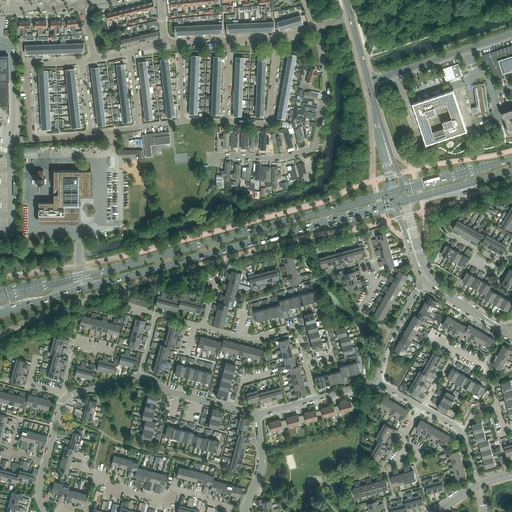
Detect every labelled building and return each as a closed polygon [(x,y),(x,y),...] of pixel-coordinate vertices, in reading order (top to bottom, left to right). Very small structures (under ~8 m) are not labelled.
[(129,7),(123,9),(125,16),(129,15),(129,17),(132,17),(131,15),(129,7)] [(118,10),(112,12),(114,19),(117,18),(118,20),(120,20),(120,19),(120,18),(118,10)] [(300,15),(294,17),(297,25),(303,23),(300,15)] [(294,17),(289,18),(291,27),(297,25),(294,17)] [(289,18),(283,20),(285,29),(291,27),(289,18)] [(283,20),(277,22),(279,30),(285,29),(283,20)] [(125,32),(125,33),(126,38),(128,44),(134,43),(132,37),(131,32),(130,29),(127,30),(128,32),(125,32)] [(511,45),(483,55),(486,63),(486,65),(490,64),(495,81),(505,77),(503,72),(511,69),(511,45)] [(288,54),(287,61),(295,62),(296,55),(288,54)] [(0,151),(0,152),(0,147),(0,144),(0,106),(2,106),(2,109),(3,109),(6,109),(7,109),(7,106),(8,106),(9,106),(9,81),(8,55),(0,55),(0,151)] [(161,64),(157,64),(158,67),(161,66),(169,65),(168,58),(160,59),(160,60),(161,64)] [(460,67),(459,66),(459,63),(442,69),(444,75),(446,81),(463,75),(460,67)] [(306,66),(305,70),(309,71),(306,82),(312,83),(313,76),(316,76),(317,72),(315,71),(315,69),(310,67),(308,67),(306,66)] [(474,85),(477,107),(474,107),(471,107),(477,125),(492,120),(488,110),(484,84),(474,85)] [(416,110),(426,140),(427,142),(428,142),(466,129),(453,90),(449,91),(414,103),(416,110)] [(302,102),(301,106),(316,108),(317,105),(311,104),(312,101),(308,100),(307,103),(302,102)] [(501,112),(503,119),(504,119),(507,127),(506,127),(508,134),(511,132),(511,108),(511,109),(501,112)] [(299,110),(298,114),(305,115),(305,118),(311,119),(311,116),(315,117),(316,113),(299,110)] [(278,111),(277,118),(284,119),(286,112),(278,111)] [(288,132),(283,133),(288,150),(287,150),(288,153),(294,151),(291,139),(293,139),(292,135),(294,134),(293,128),(287,130),(288,132)] [(298,129),(294,130),(298,142),(301,141),(304,140),(301,130),(300,130),(300,128),(297,129),(298,129)] [(146,157),(152,156),(151,145),(170,143),(169,131),(142,135),(144,146),(146,157)] [(254,135),(250,135),(250,149),(254,149),(254,146),(258,146),(258,137),(254,137),(254,135)] [(266,135),(260,135),(260,151),(265,151),(266,145),(269,145),(269,138),(266,138),(266,135)] [(23,146),(23,158),(38,158),(38,146),(23,146)] [(230,181),(231,162),(224,161),(224,171),(221,171),(220,177),(224,177),(224,180),(230,181)] [(304,163),(297,165),(300,178),(304,178),(303,174),(306,173),(304,163)] [(240,181),(240,165),(234,164),(234,173),(232,173),(231,177),(234,177),(233,181),(240,181)] [(260,181),(261,164),(255,164),(253,164),(253,171),(254,171),(252,171),(252,178),(254,178),(254,180),(260,181)] [(291,167),(290,165),(286,167),(287,171),(288,171),(291,181),(298,179),(294,166),(291,167)] [(249,181),(250,167),(246,167),(245,168),(242,168),(242,171),(241,177),(242,177),(242,180),(245,180),(245,181),(249,181)] [(270,183),(271,167),(262,167),(261,174),(261,179),(261,182),(270,183)] [(278,167),(272,167),(271,183),(277,183),(277,178),(280,178),(281,173),(280,173),(280,172),(278,172),(278,167)] [(38,218),(38,223),(79,223),(79,218),(79,205),(80,205),(80,203),(79,203),(79,196),(91,196),(93,196),(93,170),(91,170),(81,170),(53,170),(53,202),(51,202),(38,202),(38,203),(38,205),(38,218)] [(511,218),(507,215),(505,218),(502,216),(500,218),(504,220),(511,224),(511,218)] [(457,232),(462,223),(460,221),(462,218),(460,216),(458,220),(457,220),(452,229),(457,232)] [(465,219),(462,223),(457,232),(462,234),(467,226),(465,224),(467,220),(465,219)] [(511,226),(511,224),(504,220),(502,223),(499,221),(498,223),(501,225),(510,230),(511,226)] [(469,222),(467,226),(462,234),(467,237),(472,228),(470,227),(472,223),(469,222)] [(474,225),(472,228),(467,237),(472,240),(477,231),(475,230),(477,226),(474,225)] [(477,231),(472,240),(478,243),(483,234),(482,234),(479,233),(482,229),(479,228),(477,231)] [(487,246),(492,237),(489,236),(491,232),(489,231),(488,232),(487,234),(485,237),(482,243),(487,246)] [(385,233),(376,235),(377,241),(387,238),(385,233)] [(494,234),(492,237),(487,246),(492,249),(497,240),(494,238),(496,235),(494,234)] [(497,240),(492,249),(497,252),(502,243),(499,241),(501,238),(499,236),(497,240)] [(387,238),(377,241),(379,246),(389,244),(387,238)] [(502,255),(507,246),(504,244),(506,240),(504,239),(502,243),(497,252),(502,255)] [(389,244),(379,246),(380,252),(390,249),(389,244)] [(450,247),(445,256),(449,258),(454,249),(453,248),(454,246),(452,244),(450,247)] [(367,255),(364,245),(358,247),(361,257),(367,255)] [(446,245),(441,254),(445,256),(450,247),(446,245)] [(358,247),(353,249),(356,258),(361,257),(358,247)] [(356,258),(353,249),(347,250),(350,260),(356,258)] [(390,249),(380,252),(382,257),(392,255),(390,249)] [(454,249),(449,258),(453,260),(458,252),(454,249)] [(458,252),(453,260),(457,263),(462,254),(461,253),(462,250),(460,249),(458,252)] [(350,260),(347,250),(342,252),(344,261),(350,260)] [(344,261),(342,252),(336,253),(339,263),(344,261)] [(457,263),(456,265),(460,267),(461,265),(468,253),(465,252),(464,255),(462,254),(457,263)] [(339,263),(336,253),(331,255),(333,264),(339,263)] [(468,253),(461,265),(465,267),(470,258),(468,257),(470,254),(468,253)] [(282,257),(284,262),(294,260),(292,254),(282,257)] [(333,264),(331,255),(325,256),(328,266),(333,264)] [(392,255),(382,257),(383,263),(393,260),(392,255)] [(328,266),(325,256),(320,258),(322,267),(328,266)] [(295,265),(294,260),(284,262),(285,268),(295,265)] [(393,260),(383,263),(385,269),(395,266),(393,260)] [(287,273),(297,271),(295,265),(285,268),(287,273)] [(355,271),(355,268),(348,270),(349,273),(345,274),(346,279),(356,277),(355,271)] [(279,278),(276,269),(270,270),(273,280),(279,278)] [(232,270),(230,276),(240,278),(241,273),(232,270)] [(270,270),(265,272),(268,281),(273,280),(270,270)] [(400,270),(397,275),(406,280),(408,275),(400,270)] [(467,272),(462,280),(466,283),(471,274),(473,271),(470,270),(469,273),(467,272)] [(298,276),(297,271),(287,273),(288,279),(298,276)] [(262,283),(268,281),(265,272),(259,273),(262,283)] [(262,283),(259,273),(254,275),(257,284),(262,283)] [(471,274),(466,283),(470,285),(475,276),(471,274)] [(475,276),(470,285),(474,287),(479,278),(481,276),(479,274),(477,277),(475,276)] [(248,276),(251,286),(257,284),(254,275),(248,276)] [(397,275),(394,280),(403,285),(406,280),(397,275)] [(230,276),(229,281),(238,284),(240,278),(230,276)] [(288,279),(290,284),(300,282),(298,276),(288,279)] [(474,287),(478,290),(483,281),(481,280),(483,277),(481,276),(479,278),(474,287)] [(356,277),(346,279),(348,285),(358,282),(356,277)] [(510,289),(510,288),(511,286),(511,285),(511,282),(504,278),(501,284),(510,289)] [(394,280),(391,285),(400,290),(403,285),(394,280)] [(229,281),(227,287),(237,289),(238,284),(229,281)] [(483,281),(478,290),(482,292),(487,283),(483,281)] [(348,285),(349,291),(359,288),(358,282),(348,285)] [(317,300),(314,291),(312,291),(310,283),(307,284),(308,288),(310,292),(309,292),(312,302),(317,300)] [(487,283),(482,292),(486,294),(489,288),(489,289),(491,285),(487,283)] [(391,285),(388,290),(397,295),(400,290),(391,285)] [(486,294),(484,297),(488,300),(493,291),(489,289),(489,288),(486,294)] [(388,290),(385,295),(394,300),(397,295),(388,290)] [(493,291),(488,300),(492,302),(497,293),(493,291)] [(226,292),(224,298),(234,300),(235,295),(226,292)] [(497,293),(492,302),(496,304),(501,295),(497,293)] [(385,295),(382,300),(391,305),(394,300),(385,295)] [(501,295),(496,304),(500,306),(505,297),(501,295)] [(160,307),(163,297),(157,296),(155,306),(160,307)] [(428,296),(425,301),(434,306),(436,303),(439,305),(441,303),(428,296)] [(163,297),(160,307),(166,309),(169,299),(163,297)] [(505,297),(500,306),(503,308),(508,300),(505,297)] [(178,308),(184,309),(186,299),(181,298),(180,301),(180,302),(178,308)] [(224,298),(223,304),(229,305),(232,306),(234,300),(224,298)] [(169,299),(166,309),(172,310),(174,300),(169,299)] [(186,299),(184,309),(189,310),(192,301),(186,299)] [(174,300),(172,310),(177,311),(178,308),(180,302),(180,301),(174,300)] [(382,300),(380,305),(388,310),(391,305),(382,300)] [(508,311),(511,303),(511,301),(508,300),(503,308),(508,311)] [(192,301),(189,310),(195,312),(197,302),(192,301)] [(425,301),(423,306),(431,311),(433,308),(437,310),(438,308),(434,306),(425,301)] [(197,302),(195,312),(200,313),(203,304),(197,302)] [(219,302),(217,308),(227,311),(229,305),(223,304),(219,302)] [(380,305),(377,310),(386,315),(388,310),(380,305)] [(423,306),(420,311),(429,316),(430,313),(434,315),(435,313),(431,311),(423,306)] [(217,308),(216,314),(226,316),(227,311),(217,308)] [(254,321),(256,321),(261,320),(258,310),(254,311),(252,312),(254,321)] [(374,315),(383,320),(386,315),(377,310),(374,315)] [(420,311),(417,316),(426,321),(427,318),(431,320),(432,318),(429,316),(420,311)] [(216,314),(214,319),(224,322),(226,316),(216,314)] [(414,314),(411,320),(420,325),(422,322),(425,324),(427,322),(426,321),(417,316),(414,314)] [(82,315),(81,318),(79,325),(80,325),(85,326),(88,317),(82,315)] [(445,331),(447,327),(452,318),(447,316),(446,318),(442,324),(445,326),(443,330),(445,331)] [(88,317),(85,326),(90,328),(93,318),(88,317)] [(93,318),(90,328),(96,329),(99,319),(93,318)] [(136,318),(134,324),(144,327),(145,321),(136,318)] [(450,334),(452,330),(457,321),(452,318),(447,327),(450,329),(448,333),(450,334)] [(99,319),(96,329),(101,331),(104,321),(99,319)] [(214,319),(213,325),(223,327),(224,322),(214,319)] [(411,320),(409,325),(417,330),(417,329),(419,327),(423,329),(424,327),(420,325),(411,320)] [(104,321),(101,331),(107,332),(110,322),(104,321)] [(455,337),(457,333),(462,324),(457,321),(452,330),(455,332),(453,335),(455,337)] [(168,329),(178,331),(180,325),(170,323),(168,329)] [(115,324),(112,334),(118,335),(121,325),(115,324)] [(133,330),(142,332),(144,327),(134,324),(133,330)] [(462,336),(464,333),(467,327),(462,324),(457,333),(460,335),(458,338),(460,339),(462,336)] [(467,340),(469,336),(474,327),(469,324),(467,327),(464,333),(467,335),(465,338),(467,340)] [(409,325),(406,330),(415,335),(415,334),(416,332),(420,334),(421,332),(417,329),(417,330),(409,325)] [(472,342),(474,339),(479,330),(474,327),(469,336),(472,338),(470,341),(472,342)] [(178,331),(168,329),(167,334),(177,337),(178,331)] [(141,338),(142,332),(133,330),(131,335),(141,338)] [(406,330),(403,334),(412,339),(413,337),(417,339),(418,336),(415,334),(415,335),(406,330)] [(477,345),(479,342),(484,333),(479,330),(474,339),(477,341),(475,344),(477,345)] [(482,348),(484,345),(489,336),(484,333),(479,342),(482,343),(479,347),(480,347),(482,348)] [(177,337),(167,334),(166,340),(175,342),(177,337)] [(403,334),(400,339),(409,344),(411,342),(414,344),(415,341),(412,339),(403,334)] [(141,338),(131,335),(130,341),(140,343),(141,338)] [(54,336),(53,342),(63,344),(64,338),(54,336)] [(202,352),(203,348),(206,338),(200,336),(197,346),(201,347),(200,351),(202,352)] [(494,339),(489,336),(484,345),(486,346),(484,350),(487,351),(489,347),(489,348),(494,339)] [(206,338),(203,348),(206,349),(205,353),(208,353),(209,349),(211,339),(206,338)] [(276,348),(280,346),(290,344),(288,338),(279,341),(279,344),(276,345),(276,348)] [(211,339),(209,349),(212,350),(211,354),(213,355),(214,351),(217,341),(211,339)] [(223,339),(222,342),(220,349),(221,349),(224,350),(223,354),(225,355),(226,351),(229,341),(223,339)] [(400,339),(397,344),(406,349),(408,346),(411,348),(413,346),(409,344),(400,339)] [(175,342),(166,340),(164,345),(170,347),(174,348),(175,342)] [(128,346),(138,349),(140,343),(130,341),(128,346)] [(217,341),(214,351),(217,351),(216,355),(219,356),(220,352),(221,349),(220,349),(222,342),(217,341)] [(229,341),(226,351),(229,351),(228,355),(231,356),(232,352),(234,342),(229,341)] [(63,344),(53,342),(51,347),(61,350),(63,344)] [(234,342),(232,352),(235,353),(234,357),(236,358),(237,354),(240,344),(234,342)] [(169,352),(170,347),(164,345),(160,344),(159,350),(169,352)] [(277,351),(278,353),(282,352),(291,349),(290,344),(280,346),(281,350),(277,351)] [(410,351),(406,349),(397,344),(394,350),(403,354),(405,351),(409,353),(410,351)] [(511,349),(503,344),(500,350),(509,355),(511,352),(511,349),(511,350),(511,349)] [(245,345),(243,355),(246,356),(245,360),(247,361),(248,357),(251,347),(245,345)] [(50,353),(54,354),(60,355),(61,350),(51,347),(50,353)] [(251,347),(248,357),(251,357),(250,361),(253,362),(254,358),(256,348),(251,347)] [(259,360),(262,350),(256,348),(254,358),(257,359),(256,363),(258,363),(259,360)] [(279,358),(283,357),(293,355),(291,349),(282,352),(282,355),(279,356),(279,358)] [(169,352),(159,350),(157,355),(167,358),(169,352)] [(500,350),(497,355),(506,360),(506,359),(508,357),(511,359),(511,357),(511,356),(509,355),(500,350)] [(442,357),(434,352),(432,355),(428,353),(427,355),(431,357),(440,362),(442,357)] [(124,365),(127,355),(121,353),(118,363),(124,365)] [(64,356),(60,355),(54,354),(52,359),(62,362),(64,356)] [(124,365),(130,366),(132,356),(127,355),(124,365)] [(167,358),(157,355),(156,361),(166,363),(167,358)] [(281,364),(285,363),(294,360),(293,355),(283,357),(284,361),(280,362),(281,364)] [(497,355),(495,359),(503,365),(503,364),(505,362),(509,364),(510,362),(506,359),(506,360),(497,355)] [(138,358),(132,356),(130,366),(135,367),(136,367),(138,358)] [(431,357),(429,360),(426,358),(424,360),(428,362),(437,367),(440,362),(431,357)] [(26,361),(16,358),(15,364),(25,366),(26,361)] [(52,359),(51,365),(61,367),(62,362),(52,359)] [(102,371),(105,361),(99,359),(96,369),(102,371)] [(507,366),(503,364),(503,365),(495,359),(492,365),(501,370),(502,367),(506,369),(507,366)] [(278,371),(279,370),(286,368),(286,369),(289,368),(296,366),(294,360),(285,363),(285,366),(282,367),(278,368),(278,371)] [(105,361),(102,371),(108,372),(110,362),(105,361)] [(166,363),(156,361),(154,366),(164,369),(166,363)] [(116,364),(110,362),(108,372),(113,374),(116,364)] [(428,362),(426,365),(423,363),(422,365),(425,367),(434,372),(437,367),(428,362)] [(15,364),(13,369),(23,372),(25,366),(15,364)] [(59,373),(61,367),(51,365),(49,370),(59,373)] [(80,377),(83,367),(77,365),(75,375),(80,377)] [(287,374),(291,373),(300,370),(299,365),(296,366),(289,368),(290,371),(286,372),(287,374)] [(164,369),(154,366),(153,372),(163,375),(164,369)] [(83,367),(80,377),(86,378),(88,368),(83,367)] [(425,367),(424,370),(420,368),(419,370),(420,370),(428,376),(431,377),(434,372),(425,367)] [(88,368),(86,378),(92,380),(94,370),(88,368)] [(451,379),(456,370),(452,368),(447,377),(451,379)] [(22,377),(23,372),(13,369),(12,375),(22,377)] [(59,373),(49,370),(48,376),(58,379),(59,373)] [(288,380),(292,379),(302,376),(300,370),(291,373),(291,376),(287,377),(288,380)] [(420,370),(418,373),(414,371),(413,373),(417,376),(417,375),(426,381),(428,376),(420,370)] [(456,370),(451,379),(455,381),(460,373),(456,370)] [(460,373),(455,381),(459,384),(464,375),(460,373)] [(10,381),(11,381),(10,384),(18,386),(19,383),(20,383),(22,377),(12,375),(10,381)] [(417,375),(417,376),(415,378),(412,376),(410,378),(414,380),(423,386),(426,381),(417,375)] [(464,375),(459,384),(462,386),(467,377),(464,375)] [(290,385),(294,384),(303,381),(302,376),(292,379),(293,382),(289,383),(290,385)] [(467,377),(462,386),(466,388),(471,379),(467,377)] [(471,379),(466,388),(470,390),(475,382),(471,379)] [(414,380),(412,383),(409,381),(408,383),(411,385),(420,390),(423,386),(414,380)] [(291,391),(295,390),(305,387),(303,381),(294,384),(294,387),(290,388),(291,391)] [(475,382),(470,390),(474,393),(479,384),(475,382)] [(273,384),(274,388),(277,398),(283,396),(280,387),(277,388),(276,384),(273,384)] [(486,388),(483,387),(483,386),(479,384),(474,393),(478,395),(479,395),(481,396),(486,388)] [(268,386),(269,390),(271,400),(277,398),(274,388),(271,389),(270,385),(268,386)] [(411,385),(410,388),(406,386),(405,388),(408,390),(408,391),(417,396),(420,390),(411,385)] [(251,392),(254,401),(260,400),(257,390),(254,391),(253,387),(250,388),(251,392)] [(262,387),(263,392),(266,401),(271,400),(269,390),(266,391),(265,387),(262,387)] [(306,393),(305,387),(295,390),(296,393),(292,394),(293,396),(297,395),(306,393)] [(257,390),(260,400),(260,403),(266,401),(263,392),(260,392),(259,388),(257,389),(257,390)] [(247,389),(245,389),(246,393),(248,403),(254,401),(251,392),(248,393),(247,389)] [(446,391),(444,395),(453,400),(455,396),(446,391)] [(5,392),(2,402),(8,403),(10,394),(5,392)] [(8,403),(13,405),(16,395),(10,394),(8,403)] [(26,404),(31,405),(34,396),(28,394),(27,398),(26,404)] [(21,396),(16,395),(13,405),(19,406),(21,396)] [(444,395),(442,399),(451,404),(453,400),(444,395)] [(21,396),(19,406),(25,408),(26,404),(27,398),(21,396)] [(31,405),(37,407),(39,397),(34,396),(31,405)] [(382,412),(384,408),(389,399),(384,396),(379,405),(382,407),(380,410),(382,412)] [(39,397),(37,407),(42,408),(45,398),(39,397)] [(77,401),(95,406),(98,398),(92,397),(91,399),(88,399),(87,402),(86,402),(83,401),(84,400),(78,398),(77,401)] [(45,398),(42,408),(48,410),(50,402),(50,400),(45,398)] [(387,414),(389,411),(394,402),(389,399),(384,408),(387,410),(385,413),(387,414)] [(442,399),(440,403),(448,408),(451,404),(442,399)] [(350,400),(344,402),(346,411),(355,408),(353,401),(350,402),(350,400)] [(95,406),(77,401),(76,404),(82,406),(82,405),(85,405),(86,405),(85,409),(94,411),(95,406)] [(346,411),(344,402),(338,403),(339,405),(336,406),(338,413),(346,411)] [(392,417),(394,414),(399,405),(394,402),(389,411),(392,412),(390,416),(392,417)] [(439,408),(438,410),(437,410),(444,414),(446,412),(448,408),(440,403),(437,407),(439,408)] [(338,413),(336,406),(333,407),(332,405),(327,406),(329,415),(338,413)] [(397,420),(399,416),(404,408),(399,405),(394,414),(397,415),(395,419),(397,420)] [(329,415),(327,406),(321,408),(321,410),(318,411),(320,418),(329,415)] [(402,423),(404,419),(409,411),(404,408),(399,416),(402,418),(400,422),(402,423)] [(320,418),(318,411),(315,411),(315,410),(309,411),(312,420),(320,418)] [(93,416),(74,411),(73,414),(79,416),(80,414),(82,415),(83,415),(82,419),(91,421),(93,416)] [(312,420),(309,411),(303,413),(304,415),(301,415),(303,423),(312,420)] [(6,419),(7,416),(0,413),(0,419),(12,423),(12,421),(7,420),(6,419)] [(303,423),(301,415),(298,416),(298,414),(292,416),(294,425),(303,423)] [(250,418),(240,416),(239,419),(235,418),(235,421),(236,421),(249,424),(250,418)] [(294,425),(292,416),(286,418),(286,419),(284,420),(286,427),(294,425)] [(286,427),(284,420),(281,421),(280,419),(274,421),(277,430),(286,427)] [(419,435),(421,431),(426,422),(421,420),(416,428),(419,430),(417,434),(419,435)] [(234,424),(233,426),(237,427),(247,430),(249,424),(236,421),(235,424),(234,424)] [(277,430),(274,421),(269,422),(269,424),(266,425),(268,432),(277,430)] [(424,438),(426,434),(431,425),(426,422),(421,431),(424,433),(421,436),(424,438)] [(384,423),(381,428),(390,433),(393,429),(393,428),(384,423)] [(4,429),(5,426),(0,424),(0,430),(9,432),(9,431),(5,429),(5,430),(4,429)] [(429,440),(431,437),(436,428),(431,425),(426,434),(428,436),(426,439),(429,440)] [(72,437),(81,439),(83,430),(78,428),(77,433),(76,432),(76,430),(68,427),(67,432),(72,434),(72,433),(73,434),(72,437)] [(237,427),(236,430),(232,429),(232,432),(236,433),(239,434),(246,435),(247,430),(237,427)] [(381,428),(379,433),(387,438),(388,438),(390,433),(381,428)] [(434,443),(436,440),(441,431),(436,428),(431,437),(433,438),(431,442),(434,443)] [(27,431),(22,449),(25,450),(27,444),(26,444),(26,441),(27,440),(30,441),(32,432),(27,431)] [(438,446),(441,443),(446,434),(441,431),(436,440),(438,441),(436,445),(438,446)] [(37,433),(32,452),(35,453),(37,447),(36,446),(36,444),(36,443),(40,444),(42,435),(37,433)] [(379,433),(376,438),(379,440),(385,443),(387,439),(387,438),(379,433)] [(239,434),(238,437),(234,436),(233,438),(237,439),(247,442),(249,436),(246,435),(239,434)] [(446,446),(450,437),(451,437),(446,434),(441,443),(443,444),(441,448),(443,449),(445,445),(446,446)] [(237,439),(236,442),(232,441),(232,443),(236,444),(246,447),(247,442),(237,439)] [(79,444),(65,440),(64,442),(69,443),(70,444),(69,447),(74,448),(78,449),(79,444)] [(379,440),(376,445),(385,450),(388,445),(385,443),(379,440)] [(507,456),(511,454),(511,452),(510,444),(507,445),(506,441),(503,442),(504,446),(507,456)] [(236,444),(235,448),(231,447),(230,449),(234,450),(244,453),(246,447),(236,444)] [(376,445),(374,450),(382,455),(385,450),(376,445)] [(69,447),(65,446),(64,451),(82,456),(83,453),(77,451),(77,452),(74,452),(73,451),(74,448),(69,447)] [(230,452),(229,454),(233,456),(243,458),(244,454),(244,453),(234,450),(233,453),(230,452)] [(371,455),(375,458),(374,460),(381,465),(383,462),(381,461),(379,460),(382,455),(374,450),(371,455)] [(447,459),(451,458),(461,455),(459,450),(449,452),(450,456),(446,457),(447,459)] [(113,465),(116,465),(119,456),(113,455),(110,470),(112,470),(113,466),(113,465)] [(448,462),(448,465),(452,464),(462,461),(461,455),(451,458),(452,461),(448,462)] [(72,458),(63,456),(61,461),(80,465),(81,463),(75,461),(74,462),(72,462),(71,461),(72,458)] [(228,458),(227,460),(231,461),(241,464),(242,461),(242,460),(243,458),(233,456),(232,459),(228,458)] [(123,467),(126,468),(128,459),(124,458),(120,472),(121,473),(123,468),(123,467)] [(135,474),(136,471),(137,467),(138,462),(133,460),(130,475),(131,475),(132,473),(135,474)] [(19,470),(18,474),(17,479),(22,480),(26,462),(24,461),(22,467),(23,467),(23,470),(22,471),(19,470)] [(227,463),(226,465),(230,467),(240,469),(240,466),(241,466),(241,464),(231,461),(231,464),(227,463)] [(452,464),(453,467),(449,468),(450,470),(454,469),(464,466),(462,461),(452,464)] [(11,472),(8,471),(6,480),(11,481),(16,463),(13,462),(11,468),(12,469),(12,471),(11,472)] [(69,468),(60,466),(59,471),(73,474),(74,473),(69,471),(68,471),(69,468)] [(451,473),(451,475),(451,476),(455,475),(465,472),(464,466),(454,469),(455,472),(451,473)] [(172,481),(173,481),(177,482),(178,477),(178,476),(181,477),(184,468),(179,467),(177,473),(174,473),(173,478),(172,480),(172,481)] [(38,469),(34,468),(32,472),(33,472),(32,473),(29,473),(27,481),(32,483),(33,476),(36,477),(38,469)] [(144,479),(147,470),(142,469),(137,487),(140,488),(142,478),(144,479)] [(189,469),(185,484),(187,484),(188,480),(188,479),(191,480),(194,471),(189,469)] [(408,472),(410,481),(416,480),(413,470),(408,472)] [(154,482),(157,473),(152,471),(147,490),(150,491),(151,485),(152,481),(154,482)] [(199,472),(195,487),(197,487),(198,483),(198,482),(198,481),(201,482),(204,473),(199,472)] [(408,472),(402,473),(405,483),(410,481),(408,472)] [(452,479),(453,481),(457,480),(467,478),(465,472),(455,475),(456,478),(452,479)] [(396,475),(399,485),(405,483),(402,473),(396,475)] [(160,493),(161,487),(160,487),(161,484),(161,483),(164,484),(167,475),(162,474),(157,492),(160,493)] [(209,475),(205,489),(206,490),(208,485),(208,484),(211,485),(212,480),(213,480),(214,476),(209,475)] [(391,476),(393,486),(394,486),(399,485),(396,475),(391,476)] [(380,480),(383,490),(388,489),(386,479),(380,480)] [(380,480),(375,482),(377,492),(383,490),(380,480)] [(442,480),(436,481),(439,491),(445,490),(442,480)] [(52,488),(49,487),(47,495),(52,496),(53,492),(53,491),(57,492),(59,483),(54,481),(52,488)] [(217,481),(214,496),(215,496),(217,492),(216,492),(217,491),(220,491),(222,482),(217,481)] [(431,483),(433,493),(439,491),(436,481),(431,483)] [(372,493),(377,492),(375,482),(369,483),(372,493)] [(364,485),(366,495),(372,493),(369,483),(364,485)] [(425,484),(428,494),(433,493),(431,483),(425,484)] [(64,484),(60,499),(62,499),(62,497),(65,498),(66,494),(67,494),(68,489),(69,485),(64,484)] [(227,484),(223,498),(225,499),(226,494),(227,493),(230,494),(232,485),(227,484)] [(361,496),(366,495),(364,485),(358,486),(361,496)] [(237,486),(233,501),(235,501),(236,497),(236,496),(240,497),(242,488),(237,486)] [(358,486),(352,488),(355,498),(361,496),(358,486)] [(73,490),(69,505),(71,506),(72,501),(72,500),(75,501),(78,492),(73,490)] [(12,491),(11,496),(25,500),(26,498),(23,498),(24,497),(22,497),(23,494),(12,491)] [(82,503),(82,502),(85,503),(88,494),(83,493),(79,508),(81,508),(82,504),(82,503)] [(416,496),(418,506),(424,504),(421,494),(416,496)] [(410,497),(413,507),(418,506),(416,496),(410,497)] [(184,506),(182,511),(188,511),(192,498),(189,497),(187,503),(186,507),(184,506)] [(404,499),(406,503),(407,509),(413,507),(410,497),(404,499)] [(255,500),(256,505),(257,505),(261,504),(262,504),(263,507),(272,505),(271,499),(264,501),(263,498),(255,500)] [(130,499),(127,509),(125,508),(124,511),(129,511),(133,500),(130,499)] [(202,501),(199,500),(196,509),(194,509),(193,511),(198,511),(201,504),(202,501)] [(9,501),(8,506),(23,510),(23,508),(18,507),(17,507),(18,503),(9,501)] [(101,510),(99,510),(97,511),(103,511),(106,501),(103,501),(101,510)] [(379,507),(378,505),(377,501),(369,503),(367,504),(369,509),(379,507)] [(140,502),(138,508),(137,511),(135,511),(134,511),(140,511),(143,503),(140,502)]
